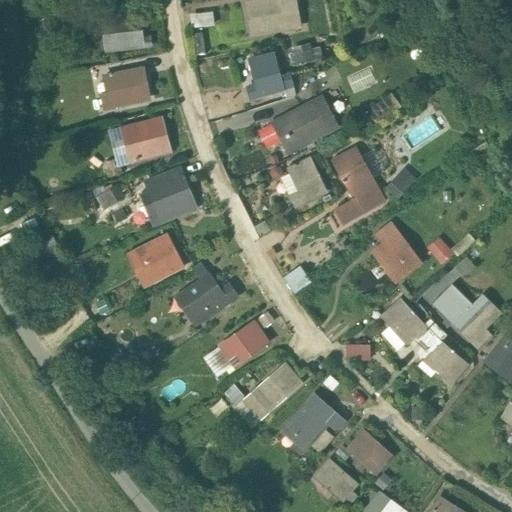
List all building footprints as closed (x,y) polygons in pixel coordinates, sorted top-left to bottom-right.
[(295,0),(259,0),(246,2),(251,34),(287,28),(283,5),(296,3),(295,0)] [(210,9),(190,11),(191,25),(212,23),(210,9)] [(140,12),(109,15),(112,50),(151,45),(150,36),(143,37),(140,12)] [(296,63),(313,57),(307,40),(290,46),(296,63)] [(250,97),(283,88),(274,53),(250,59),(257,84),(248,87),(250,97)] [(148,64),(116,71),(122,106),(155,100),(148,64)] [(307,104),(280,118),(296,149),(337,127),(332,117),(318,124),(307,104)] [(160,153),(151,120),(132,125),(134,133),(122,136),(129,161),(160,153)] [(348,221),(379,204),(348,150),(332,159),(354,198),(340,206),(348,221)] [(326,191),(310,158),(294,166),(305,189),(290,196),(295,206),(326,191)] [(403,165),(384,184),(395,196),(415,177),(403,165)] [(168,172),(149,180),(163,212),(174,208),(177,215),(195,207),(182,176),(171,180),(168,172)] [(116,182),(95,195),(102,206),(123,193),(116,182)] [(384,243),(398,233),(391,223),(377,234),(384,243)] [(420,262),(398,233),(384,243),(377,248),(400,278),(420,262)] [(182,266),(166,234),(135,250),(152,282),(182,266)] [(437,234),(426,245),(437,256),(448,246),(437,234)] [(291,289),(307,281),(299,265),(283,273),(291,289)] [(209,273),(182,291),(202,320),(237,296),(229,283),(220,289),(209,273)] [(478,349),(492,335),(447,292),(433,305),(478,349)] [(414,337),(425,326),(401,299),(388,311),(412,338),(414,337)] [(254,322),(220,346),(234,365),(268,342),(254,322)] [(433,333),(425,326),(414,337),(421,344),(433,333)] [(440,340),(433,333),(421,344),(429,352),(440,340)] [(467,363),(440,340),(429,352),(428,353),(455,377),(467,363)] [(484,361),(511,382),(511,350),(499,341),(484,361)] [(346,356),(368,355),(368,343),(346,344),(346,356)] [(285,363),(245,398),(252,407),(258,401),(264,407),(298,378),(285,363)] [(315,394),(287,425),(308,443),(327,422),(336,430),(345,420),(315,394)] [(387,460),(360,436),(348,450),(375,474),(387,460)] [(357,483),(330,459),(318,473),(351,502),(356,495),(351,490),(357,483)] [(406,511),(379,492),(364,511),(406,511)] [(465,511),(440,496),(429,511),(465,511)]
